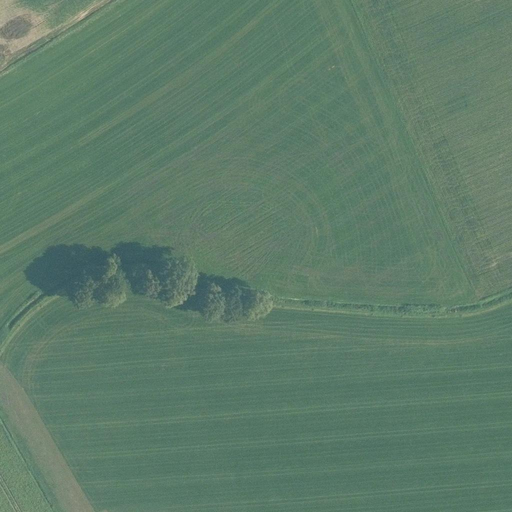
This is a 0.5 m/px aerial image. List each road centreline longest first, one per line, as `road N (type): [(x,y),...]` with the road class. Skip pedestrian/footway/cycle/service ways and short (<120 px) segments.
road 1 (track): [(0,359),(32,323),(121,286),(437,310),(467,310),(511,293)]
road 2 (track): [(0,66),(105,0)]
